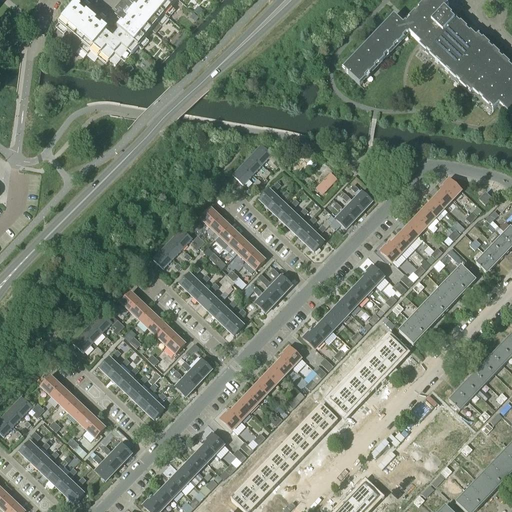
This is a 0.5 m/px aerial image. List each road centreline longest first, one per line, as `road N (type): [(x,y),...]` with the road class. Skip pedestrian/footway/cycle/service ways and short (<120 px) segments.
road 1 (residential): [(98,511),(424,168),(481,173),(511,186)]
road 2 (tertiary): [(0,288),(284,0)]
road 3 (residential): [(298,511),(511,290)]
